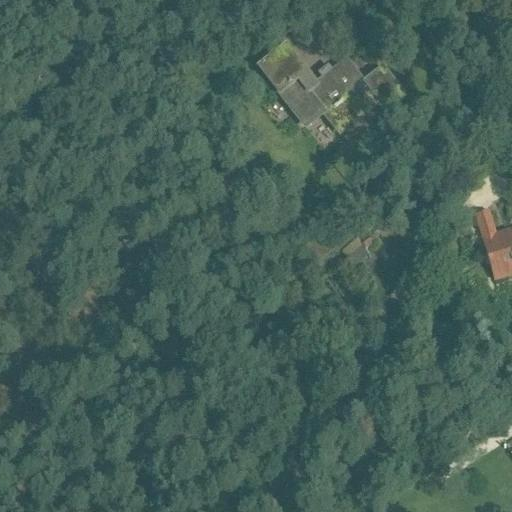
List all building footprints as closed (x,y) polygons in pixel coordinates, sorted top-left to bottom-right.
[(323,120),(339,140),(378,110),(384,118),(407,101),(383,70),(365,84),(346,62),(316,86),(286,48),(257,72),(304,134),(323,120)] [(495,238),(488,215),(476,218),(483,243),(495,282),(511,277),(511,237),(501,241),(499,237),(495,238)] [(357,244),(364,253),(375,244),(368,235),(357,244)] [(333,254),(324,241),(319,245),(316,240),(304,248),(312,261),(317,257),(321,262),(333,254)] [(357,244),(342,257),(353,270),(368,257),(364,253),(357,244)] [(452,335),(450,326),(437,328),(438,338),(452,335)]
